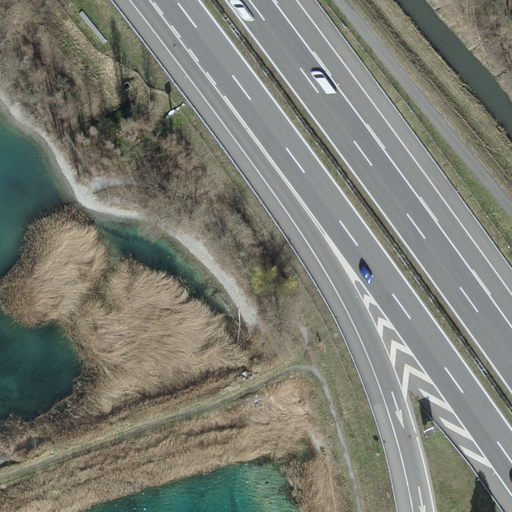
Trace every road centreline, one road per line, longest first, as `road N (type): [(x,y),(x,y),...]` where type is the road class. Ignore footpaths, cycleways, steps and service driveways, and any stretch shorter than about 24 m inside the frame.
road 1 (motorway): [(174,0),(511,462)]
road 2 (motorway): [(511,359),(249,0)]
road 3 (unclassified): [(343,0),(511,208)]
